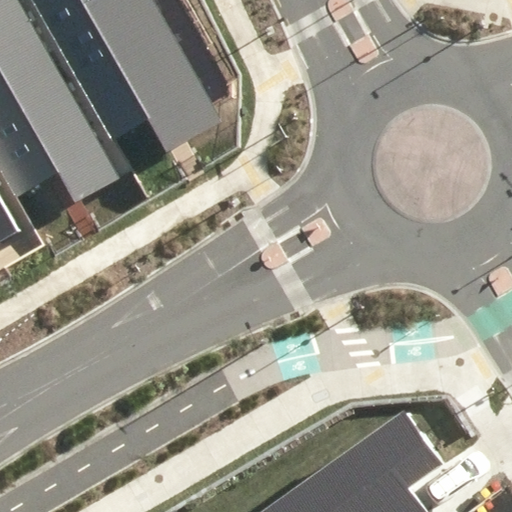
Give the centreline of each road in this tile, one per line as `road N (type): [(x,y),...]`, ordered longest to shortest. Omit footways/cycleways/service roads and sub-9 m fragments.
road 1 (tertiary): [(406,245),(259,294),(88,375),(0,435)]
road 2 (tertiary): [(0,376),(282,206),(339,155)]
road 3 (residential): [(344,125),(334,63),(307,0)]
road 4 (tertiary): [(406,245),(357,211),(339,155)]
